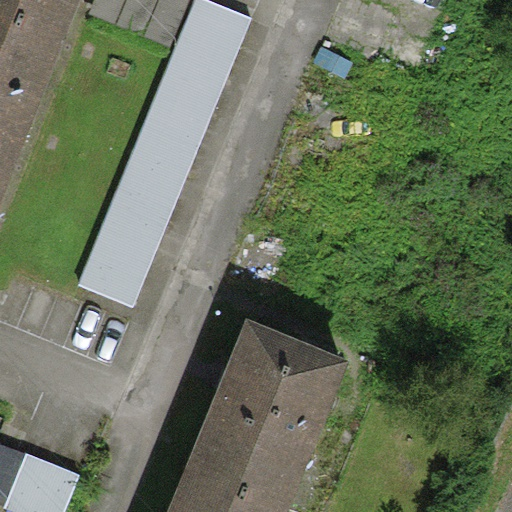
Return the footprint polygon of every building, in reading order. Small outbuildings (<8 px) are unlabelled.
[(66,17),(21,0),(0,0),(0,159),(10,163),(66,17)] [(72,0),(21,0),(66,17),(72,0)] [(247,19),(201,0),(93,0),(88,14),(171,48),(72,287),(127,309),(247,19)] [(0,189),(10,163),(0,159),(0,189)] [(349,367),(250,324),(188,470),(286,511),(349,367)] [(59,511),(73,474),(20,455),(0,510),(0,511),(2,511),(59,511)] [(286,511),(188,470),(169,511),(286,511)]
